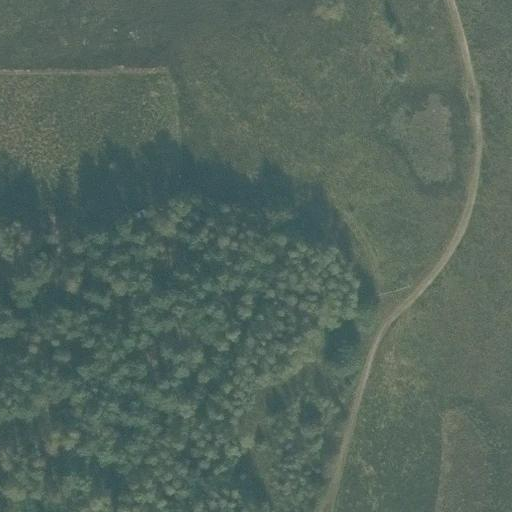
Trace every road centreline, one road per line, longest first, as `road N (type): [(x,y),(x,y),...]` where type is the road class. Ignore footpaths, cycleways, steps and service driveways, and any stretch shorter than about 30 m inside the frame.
road 1 (track): [(380,337),(385,310),(365,243),(341,214),(294,189),(234,182),(182,190),(72,227),(0,210)]
road 2 (track): [(380,337),(448,257),(472,195),(477,94),(452,0)]
road 3 (track): [(327,511),(380,337)]
